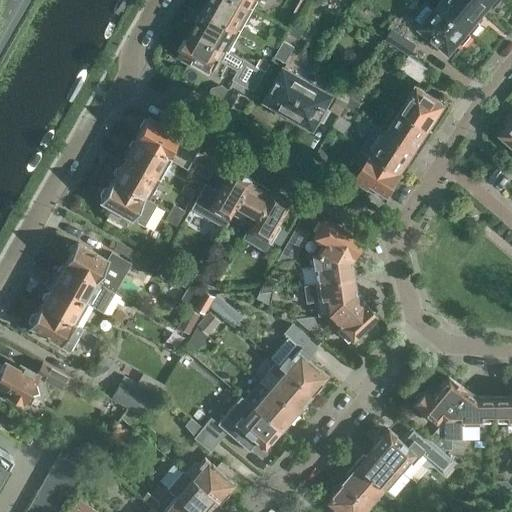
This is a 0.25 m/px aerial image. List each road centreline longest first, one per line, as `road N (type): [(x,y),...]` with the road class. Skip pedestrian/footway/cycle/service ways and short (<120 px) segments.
road 1 (residential): [(395,230),(120,78)]
road 2 (residential): [(257,511),(420,327)]
road 3 (residential): [(0,278),(120,78)]
road 4 (residential): [(441,165),(511,65)]
